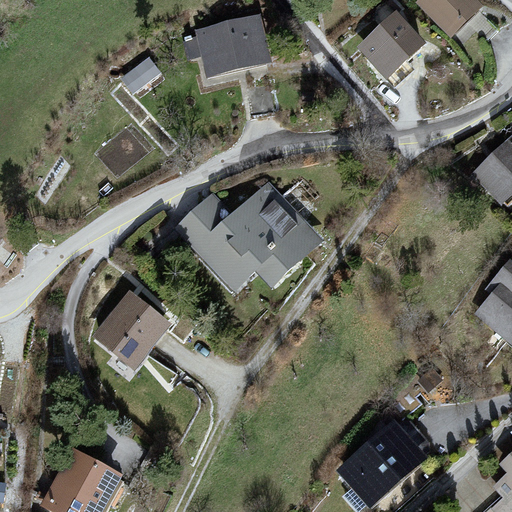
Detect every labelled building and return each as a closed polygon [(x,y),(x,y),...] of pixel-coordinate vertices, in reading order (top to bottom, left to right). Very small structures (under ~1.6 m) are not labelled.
[(422,0),(414,9),(448,44),(481,13),(468,0),(422,0)] [(394,19),(355,54),(385,87),(425,51),(394,19)] [(257,22),(194,39),(204,86),(267,69),(257,22)] [(135,93),(163,72),(151,55),(123,77),(135,93)] [(511,201),(511,151),(505,144),(468,181),(499,213),(511,201)] [(266,189),(236,217),(214,200),(174,234),(236,298),(249,281),(269,298),(321,248),(266,189)] [(511,269),(474,320),(511,351),(511,269)] [(164,332),(127,302),(90,347),(131,379),(164,332)] [(393,429),(334,476),(363,511),(370,511),(423,466),(393,429)] [(511,511),(511,455),(495,469),(502,480),(488,492),(499,505),(492,511),(511,511)] [(105,511),(121,483),(72,456),(38,511),(105,511)] [(0,508),(5,510),(10,484),(0,482),(0,508)]
